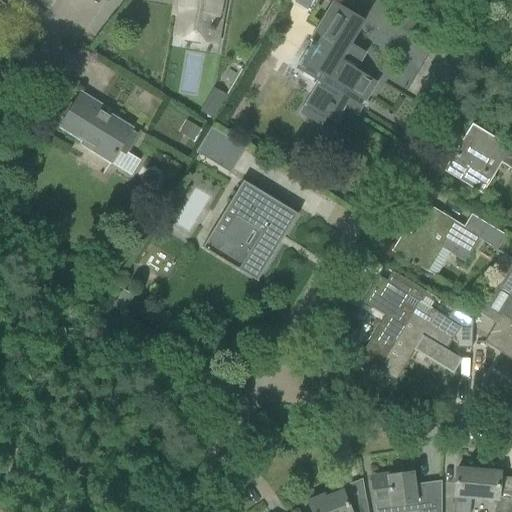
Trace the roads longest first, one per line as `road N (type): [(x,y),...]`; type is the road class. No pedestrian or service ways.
road 1 (residential): [(276,366),(440,60)]
road 2 (residential): [(511,409),(357,405),(315,392),(276,366)]
road 3 (residential): [(184,511),(276,366)]
road 4 (residential): [(0,126),(68,0)]
